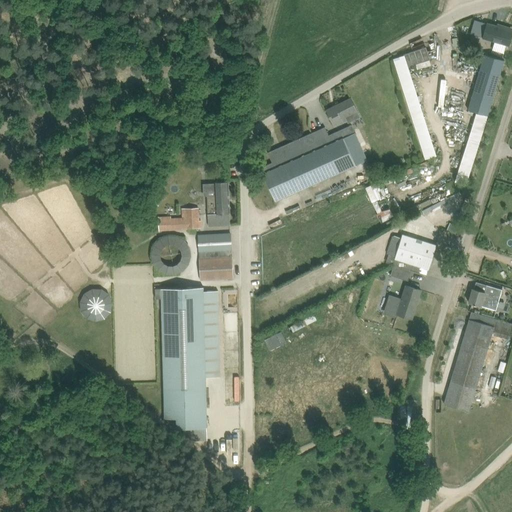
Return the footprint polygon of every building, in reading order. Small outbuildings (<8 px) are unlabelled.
[(497,42),(509,46),(511,35),(511,31),(507,30),(508,28),(498,24),(497,26),(488,23),(483,38),(497,42)] [(468,49),(463,44),(458,48),(463,53),(468,49)] [(403,54),(404,55),(407,66),(408,66),(430,58),(426,47),(403,54)] [(505,60),(495,57),(484,54),(468,109),(488,115),(505,60)] [(335,127),(348,121),(349,122),(361,117),(351,98),(327,110),(335,127)] [(276,201),(356,165),(343,138),(355,133),(352,125),(329,135),(325,127),(268,152),(272,162),(261,167),(263,173),(263,174),(276,201)] [(207,196),(208,204),(209,226),(231,225),(228,181),(215,182),(216,195),(207,196)] [(186,218),(169,219),(170,229),(200,228),(198,207),(186,208),(186,218)] [(170,229),(169,219),(159,219),(159,230),(170,229)] [(395,256),(393,264),(411,270),(427,275),(437,245),(403,234),(401,238),(392,235),(387,253),(395,256)] [(201,280),(234,278),(233,256),(219,257),(219,250),(232,249),(231,235),(232,235),(231,235),(199,236),(200,250),(200,258),(201,280)] [(190,236),(153,236),(153,272),(189,272),(190,236)] [(358,267),(362,277),(370,273),(365,263),(358,267)] [(411,270),(393,264),(393,265),(394,265),(391,275),(408,280),(411,270)] [(326,282),(331,293),(357,281),(352,270),(326,282)] [(469,302),(495,310),(498,300),(501,289),(484,284),(482,290),(473,288),(469,302)] [(399,314),(412,318),(421,290),(406,285),(402,298),(393,295),(387,314),(397,317),(399,314)] [(79,292),(85,320),(113,314),(107,286),(79,292)] [(207,406),(206,377),(221,377),(218,291),(204,291),(204,287),(162,288),(165,407),(165,418),(176,418),(177,428),(207,427),(207,406)] [(444,403),(469,411),(497,319),(472,312),(444,403)] [(281,331),(265,339),(270,350),(287,342),(281,331)]
